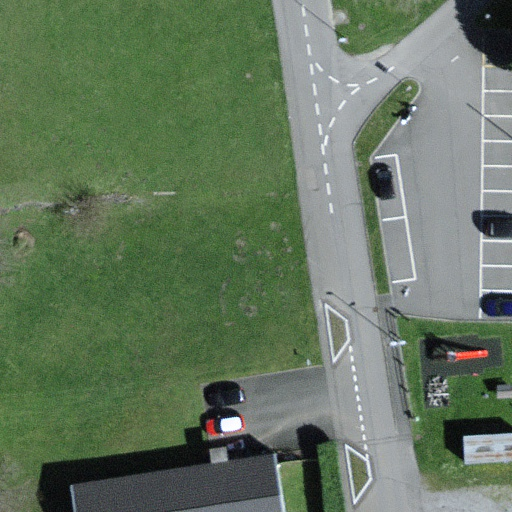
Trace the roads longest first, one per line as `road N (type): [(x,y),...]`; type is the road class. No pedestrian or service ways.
road 1 (residential): [(386,511),(320,97)]
road 2 (residential): [(320,97),(386,68),(470,0)]
